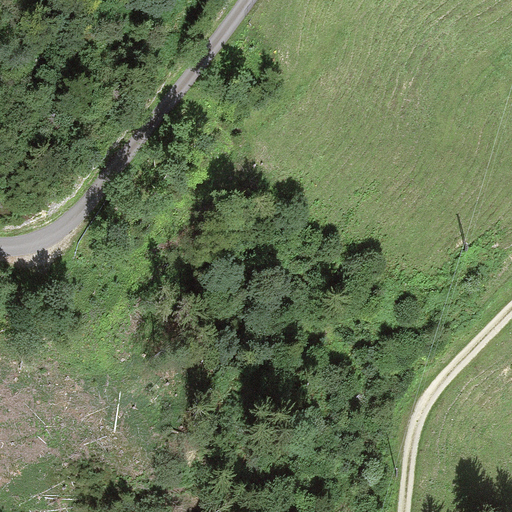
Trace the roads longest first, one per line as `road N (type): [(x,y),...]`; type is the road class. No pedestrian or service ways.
road 1 (track): [(0,246),(37,240),(68,222),(246,0)]
road 2 (track): [(400,511),(415,421),(456,361),(511,309)]
